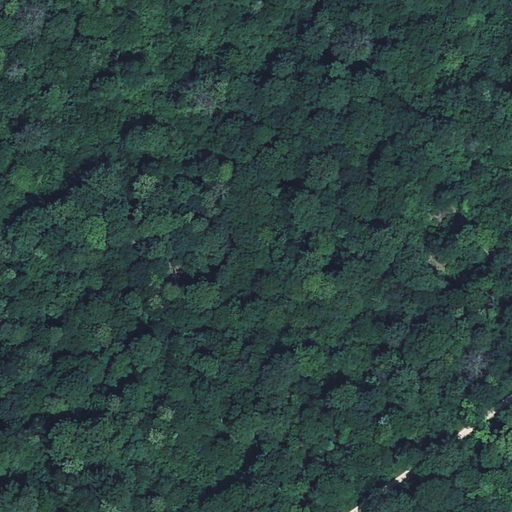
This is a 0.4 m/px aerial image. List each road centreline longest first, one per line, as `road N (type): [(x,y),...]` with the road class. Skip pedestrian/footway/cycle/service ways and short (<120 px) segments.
road 1 (track): [(511,276),(468,239),(432,170),(442,0)]
road 2 (track): [(359,511),(511,406)]
